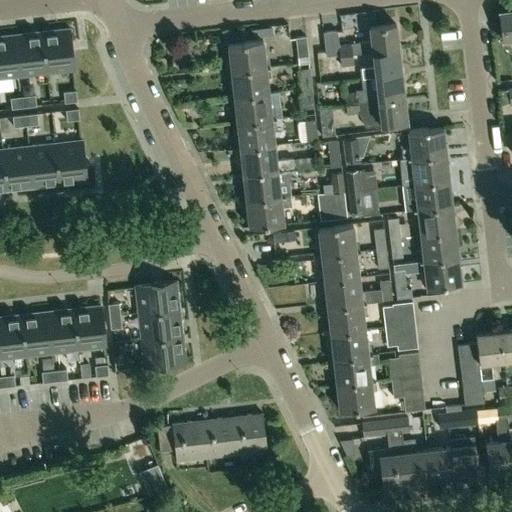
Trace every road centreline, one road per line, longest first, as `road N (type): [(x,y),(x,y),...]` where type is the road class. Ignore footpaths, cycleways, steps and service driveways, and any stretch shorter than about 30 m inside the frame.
road 1 (residential): [(332,476),(216,233)]
road 2 (residential): [(118,26),(369,0)]
road 3 (residential): [(216,233),(118,26)]
road 4 (residential): [(0,271),(41,278),(138,268),(216,233)]
road 5 (residential): [(490,196),(468,0)]
